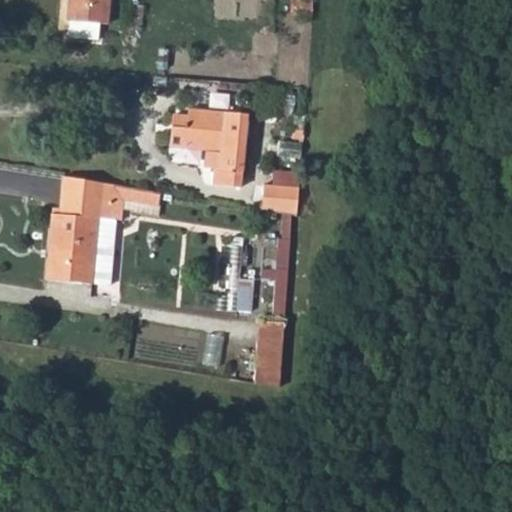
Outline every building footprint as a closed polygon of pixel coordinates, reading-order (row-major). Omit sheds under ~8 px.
[(100,26),(108,26),(109,0),(68,0),(68,24),(70,25),(69,41),(99,43),(100,26)] [(179,148),(194,151),(215,151),(215,175),(207,174),(207,186),(240,188),(242,113),(182,109),(181,120),(179,148)] [(179,148),(181,120),(162,119),(160,146),(179,148)] [(193,174),(207,174),(215,175),(215,151),(194,151),(193,174)] [(297,168),(262,167),(261,184),(296,186),(297,168)] [(107,185),(58,173),(54,217),(46,217),(41,281),(103,286),(109,222),(104,222),(107,185)] [(261,184),(260,209),(295,215),(296,186),(261,184)] [(288,247),(290,218),(272,218),(271,247),(288,247)] [(273,303),(274,278),(262,277),(261,302),(273,303)] [(254,386),(280,391),(283,318),(256,318),(254,386)]
